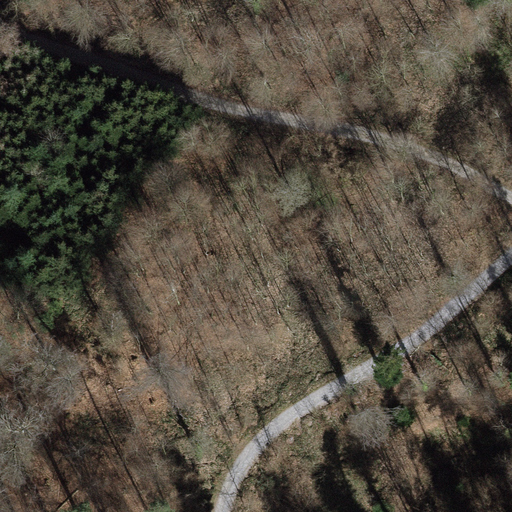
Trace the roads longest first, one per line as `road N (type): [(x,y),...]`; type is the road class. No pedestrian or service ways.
road 1 (track): [(511,192),(423,149),(166,87),(0,24)]
road 2 (track): [(511,260),(481,290),(293,413),(232,477),(222,511)]
